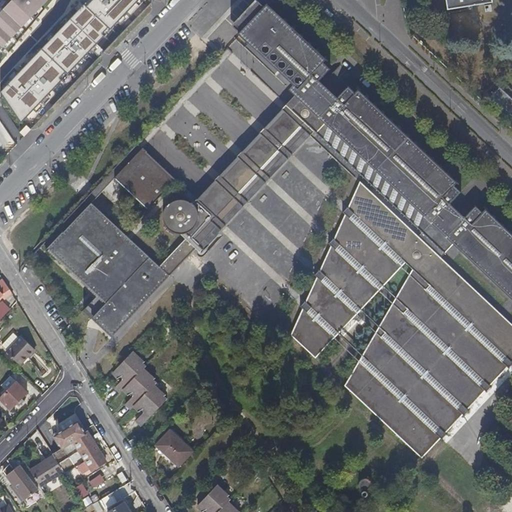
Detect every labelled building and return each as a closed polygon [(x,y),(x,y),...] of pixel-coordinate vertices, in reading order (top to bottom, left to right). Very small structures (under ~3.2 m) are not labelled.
[(0,49),(47,0),(10,0),(0,11),(0,49)] [(87,6),(4,93),(23,123),(63,81),(62,79),(68,73),(70,75),(106,37),(104,35),(110,28),(112,30),(141,0),(95,0),(96,1),(89,8),(87,6)] [(492,1),(491,0),(447,0),(449,9),(492,1)] [(234,29),(297,87),(302,91),(316,76),(326,65),(330,62),(292,28),(289,31),(259,3),(247,15),(234,29)] [(468,53),(467,45),(457,46),(459,54),(468,53)] [(323,82),(333,72),(326,65),(316,76),(323,82)] [(267,70),(261,76),(273,88),(279,82),(267,70)] [(460,185),(362,92),(359,95),(349,106),(342,99),(323,82),(316,76),(302,91),(297,87),(293,92),(299,97),(285,112),(288,115),(304,129),(313,138),(364,186),(368,189),(444,260),(457,247),(476,227),(468,221),(454,206),(446,199),(457,188),(460,185)] [(349,106),(359,95),(351,89),(342,99),(349,106)] [(204,205),(288,115),(285,112),(200,201),(204,205)] [(216,223),(304,129),(288,115),(204,205),(206,206),(202,210),(200,212),(200,213),(201,215),(201,217),(201,220),(201,222),(201,224),(200,226),(199,228),(198,229),(197,231),(195,232),(194,234),(192,235),(190,236),(188,236),(186,236),(185,236),(189,240),(163,268),(173,277),(199,250),(203,254),(224,231),(216,223)] [(224,231),(313,138),(304,129),(216,223),(224,231)] [(168,172),(152,157),(148,153),(135,141),(110,168),(107,171),(115,178),(124,187),(126,189),(152,212),(173,188),(164,180),(170,173),(168,172)] [(99,195),(115,178),(107,171),(96,183),(91,188),(99,195)] [(179,182),(170,173),(164,180),(173,188),(175,186),(179,182)] [(204,205),(200,201),(179,182),(175,186),(202,210),(206,206),(204,205)] [(511,323),(444,260),(368,189),(364,186),(353,210),(359,215),(355,220),(350,216),(339,241),(344,247),(340,251),(336,248),(325,273),(330,278),(327,283),(322,279),(311,304),(316,309),(312,314),(308,310),(298,332),(296,337),(322,360),(405,270),(414,279),(349,386),(427,458),(446,439),(440,434),(445,429),(450,434),(468,415),(463,411),(467,406),(473,410),(490,391),(485,386),(489,382),(495,387),(511,368),(511,367),(506,363),(511,358),(511,359),(511,323)] [(99,195),(91,188),(88,191),(84,195),(92,203),(99,195)] [(454,206),(464,195),(457,188),(446,199),(454,206)] [(134,248),(110,225),(107,229),(99,221),(105,215),(92,203),(84,195),(39,243),(100,298),(87,313),(95,320),(100,324),(115,338),(173,277),(163,268),(137,245),(134,248)] [(201,224),(201,222),(201,220),(201,217),(201,215),(200,213),(200,212),(199,211),(198,210),(197,208),(195,206),(194,205),(192,204),(190,203),(188,203),(186,202),(184,202),(181,203),(179,203),(177,204),(176,205),(174,206),(172,208),(171,210),(170,211),(169,213),(168,215),(168,217),(168,220),(168,222),(168,224),(169,226),(170,228),(171,229),(172,231),(174,232),(176,234),(177,235),(179,236),(181,236),(184,236),(185,236),(186,236),(188,236),(190,236),(192,235),(194,234),(195,232),(197,231),(198,229),(199,228),(200,226),(201,224)] [(355,220),(359,215),(353,210),(352,209),(348,213),(350,216),(355,220)] [(476,227),(487,216),(479,209),(468,221),(476,227)] [(511,233),(490,213),(487,216),(476,227),(457,247),(496,283),(511,265),(511,233)] [(135,242),(140,236),(134,230),(128,236),(105,215),(99,221),(107,229),(110,225),(134,248),(137,245),(135,242)] [(344,247),(339,241),(338,240),(333,245),(336,248),(340,251),(344,247)] [(511,265),(496,283),(511,298),(511,265)] [(327,283),(330,278),(325,273),(324,272),(320,277),(322,279),(327,283)] [(0,299),(0,300),(2,301),(5,299),(6,301),(13,293),(7,284),(4,279),(0,282),(0,299)] [(0,320),(2,318),(11,309),(3,303),(0,306),(0,320)] [(312,314),(316,309),(311,304),(310,303),(306,307),(308,310),(312,314)] [(21,366),(36,350),(21,336),(7,353),(21,366)] [(124,389),(146,366),(147,365),(145,363),(146,360),(136,349),(114,373),(118,377),(122,376),(125,378),(117,386),(122,392),(124,389)] [(155,379),(157,377),(146,366),(124,389),(129,394),(132,393),(135,394),(127,403),(130,406),(139,395),(155,379)] [(135,406),(156,384),(158,381),(155,379),(139,395),(130,406),(132,408),(135,406)] [(0,399),(11,410),(28,392),(16,381),(0,397),(0,399)] [(492,393),(496,388),(495,387),(489,382),(485,386),(490,391),(492,393)] [(143,425),(168,399),(166,396),(167,394),(156,384),(135,406),(140,411),(143,409),(145,412),(138,420),(143,425)] [(470,417),(474,412),(473,410),(467,406),(463,411),(468,415),(470,417)] [(75,425),(72,419),(62,426),(65,431),(75,425)] [(74,442),(86,434),(84,431),(79,422),(75,425),(65,431),(58,436),(65,447),(74,442)] [(107,461),(94,440),(102,435),(95,423),(84,431),(86,434),(74,442),(83,455),(92,468),(94,470),(107,461)] [(447,441),(452,436),(450,434),(445,429),(440,434),(446,439),(447,441)] [(193,450),(171,430),(169,433),(191,452),(193,450)] [(177,467),(191,452),(169,433),(166,436),(156,447),(171,462),(177,467)] [(171,462),(156,447),(153,450),(168,465),(171,462)] [(42,486),(66,471),(61,463),(54,454),(32,468),(42,484),(42,486)] [(92,468),(83,455),(76,460),(85,473),(92,468)] [(39,489),(20,464),(15,467),(10,462),(3,470),(24,499),(39,489)] [(88,480),(92,488),(104,481),(100,473),(88,480)] [(72,487),(79,498),(87,492),(81,482),(72,487)] [(217,501),(227,491),(221,485),(199,507),(204,511),(206,511),(207,511),(217,501)] [(108,508),(124,498),(119,489),(109,495),(102,499),(108,508)] [(220,511),(231,501),(232,500),(229,497),(231,495),(227,491),(217,501),(207,511),(208,511),(220,511)] [(11,511),(5,499),(0,500),(0,511),(11,511)] [(101,511),(108,508),(102,499),(95,503),(100,511),(101,511)] [(133,511),(126,501),(109,511),(133,511)] [(239,511),(241,511),(231,501),(220,511),(239,511)]
